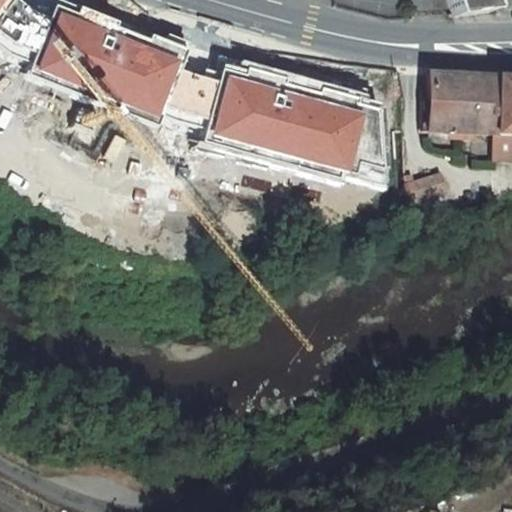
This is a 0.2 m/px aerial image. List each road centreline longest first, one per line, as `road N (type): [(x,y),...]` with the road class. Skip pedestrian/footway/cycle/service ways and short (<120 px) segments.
road 1 (residential): [(157,511),(250,497),(346,466),(511,395)]
road 2 (primary): [(511,46),(415,48),(212,0)]
road 3 (residential): [(0,463),(65,497),(122,511)]
